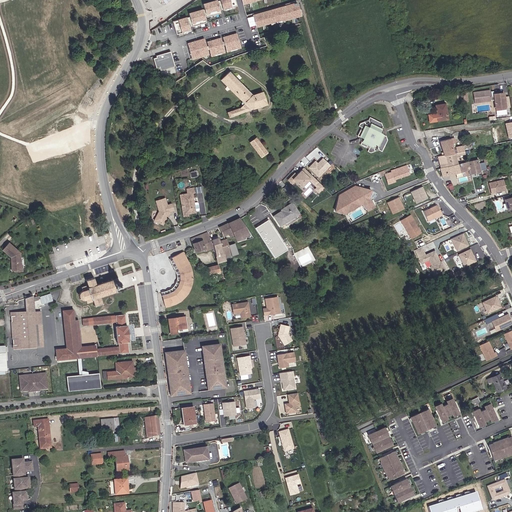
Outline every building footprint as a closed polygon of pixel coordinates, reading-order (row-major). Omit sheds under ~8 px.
[(218,0),(205,4),(208,14),(221,10),(218,0)] [(234,8),(231,0),(221,0),(224,11),(234,8)] [(299,2),(254,14),(258,28),(303,16),(299,2)] [(204,9),(190,13),(193,23),(207,19),(204,9)] [(192,30),(188,17),(178,20),(182,33),(192,30)] [(237,33),(223,37),(227,52),(242,48),(237,33)] [(221,37),(208,41),(212,57),(226,53),(221,37)] [(210,55),(205,38),(188,43),(193,60),(210,55)] [(172,51),(156,55),(157,58),(154,58),(157,68),(160,67),(161,70),(176,66),(172,51)] [(253,94),(230,71),(222,80),(245,103),(241,107),(228,112),(230,117),(250,111),(252,109),(267,104),(263,91),(253,94)] [(491,89),(474,92),(475,104),(493,101),(491,89)] [(505,92),(494,93),(496,110),(507,109),(505,92)] [(446,103),(435,105),(438,121),(449,119),(446,103)] [(382,123),(371,117),(369,121),(361,124),(360,126),(362,127),(358,137),(364,139),(361,143),(370,147),(368,151),(371,153),(376,151),(375,149),(376,146),(379,146),(380,150),(382,152),(387,140),(386,136),(383,136),(385,134),(382,133),(384,128),(382,123)] [(257,137),(250,142),(261,157),(268,152),(257,137)] [(443,155),(438,157),(443,176),(460,172),(471,170),(472,175),(482,172),(480,159),(459,164),(453,144),(456,143),(455,138),(441,142),(444,152),(442,153),(443,155)] [(319,178),(331,165),(323,158),(318,162),(316,160),(308,167),(319,178)] [(410,175),(406,166),(384,174),(388,183),(410,175)] [(312,179),(302,169),(297,174),(295,172),(288,180),(293,184),(296,182),(303,188),(312,179)] [(504,179),(489,183),(492,194),(507,190),(504,179)] [(356,186),(339,195),(334,210),(346,215),(364,205),(369,211),(376,207),(372,200),(373,190),(356,186)] [(428,198),(423,186),(411,191),(416,203),(428,198)] [(187,193),(180,194),(184,216),(190,216),(189,214),(196,212),(194,193),(196,193),(195,188),(187,189),(187,193)] [(166,197),(156,200),(159,211),(155,220),(164,225),(171,212),(175,211),(172,203),(168,204),(166,197)] [(405,208),(399,197),(387,203),(393,214),(405,208)] [(301,213),(294,201),(281,210),(281,211),(274,215),(280,226),(301,213)] [(438,205),(424,212),(429,222),(443,216),(438,205)] [(422,232),(410,214),(399,221),(411,239),(422,232)] [(240,217),(220,227),(224,236),(233,233),(237,242),(252,236),(240,217)] [(269,220),(256,228),(275,258),(288,250),(269,220)] [(208,231),(192,238),(191,241),(196,252),(205,250),(206,251),(215,248),(211,240),(208,231)] [(463,233),(451,239),(457,252),(469,246),(463,233)] [(219,237),(211,240),(215,248),(218,263),(226,261),(226,258),(239,254),(236,243),(230,245),(228,239),(220,240),(219,237)] [(22,253),(9,242),(2,250),(12,258),(12,271),(23,271),(22,253)] [(422,246),(415,249),(421,264),(429,261),(435,276),(447,270),(442,260),(441,261),(436,250),(425,254),(422,246)] [(477,261),(471,249),(459,254),(464,267),(477,261)] [(182,286),(160,294),(164,306),(198,294),(182,251),(171,256),(182,286)] [(218,264),(208,267),(210,275),(221,272),(218,264)] [(101,298),(118,292),(117,288),(121,286),(119,281),(115,282),(114,278),(97,284),(94,278),(87,280),(88,285),(83,287),(84,289),(82,291),(81,293),(80,293),(80,296),(81,297),(82,299),(83,300),(84,301),(87,302),(88,304),(93,302),(95,307),(103,305),(101,298)] [(11,312),(13,348),(44,347),(42,312),(36,311),(36,306),(53,302),(50,294),(34,298),(34,296),(26,299),(26,311),(11,312)] [(486,313),(501,307),(497,295),(482,301),(486,313)] [(279,296),(265,299),(266,307),(262,307),(264,317),(282,314),(279,296)] [(248,301),(230,304),(232,314),(241,313),(242,317),(250,316),(248,301)] [(82,346),(79,319),(75,319),(74,309),(63,310),(66,348),(57,349),(58,360),(98,356),(97,348),(97,345),(82,346)] [(491,320),(496,331),(511,323),(511,322),(507,313),(491,320)] [(125,314),(115,315),(116,323),(117,325),(116,325),(117,343),(119,343),(119,346),(120,353),(129,352),(128,342),(130,342),(129,338),(130,338),(129,328),(128,328),(127,324),(126,324),(125,314)] [(116,323),(115,315),(93,318),(94,325),(116,323)] [(185,316),(168,318),(171,335),(179,334),(178,329),(187,328),(185,316)] [(83,319),(83,326),(94,325),(93,318),(83,319)] [(277,335),(283,346),(292,341),(289,334),(291,326),(280,323),(277,335)] [(244,326),(230,328),(232,347),(246,345),(244,326)] [(511,329),(503,333),(510,349),(511,348),(511,329)] [(490,340),(479,344),(485,360),(496,356),(490,340)] [(220,343),(201,346),(207,391),(226,388),(220,343)] [(119,346),(97,348),(98,356),(120,353),(119,346)] [(185,349),(164,352),(170,396),(191,393),(185,349)] [(296,366),(294,351),(276,354),(279,369),(296,366)] [(237,358),(240,376),(252,374),(249,356),(237,358)] [(133,360),(116,362),(117,370),(107,371),(108,380),(135,377),(133,360)] [(295,371),(279,373),(281,391),(297,389),(295,371)] [(47,372),(19,375),(20,391),(28,391),(29,392),(40,392),(40,390),(48,389),(47,372)] [(100,373),(67,377),(69,392),(101,388),(100,373)] [(500,373),(487,379),(489,385),(493,384),(498,393),(508,388),(500,373)] [(242,392),(245,408),(255,406),(254,400),(261,398),(259,388),(242,392)] [(300,402),(298,392),(287,394),(288,402),(284,403),(286,413),(296,412),(295,403),(300,402)] [(442,403),(435,406),(443,422),(449,419),(448,417),(453,414),(455,417),(461,415),(453,397),(446,401),(448,404),(443,406),(442,403)] [(471,400),(474,406),(480,402),(477,397),(471,400)] [(236,401),(222,402),(223,416),(237,415),(236,401)] [(214,403),(203,404),(205,422),(216,421),(214,403)] [(480,408),(473,412),(480,427),(487,424),(486,422),(490,420),(492,422),(499,420),(491,403),(484,407),(486,410),(481,411),(480,408)] [(194,406),(182,407),(185,425),(197,423),(194,406)] [(435,423),(428,407),(410,415),(417,431),(425,428),(424,425),(426,425),(427,427),(435,423)] [(157,416),(144,417),(147,437),(160,436),(157,416)] [(101,431),(119,431),(118,418),(101,418),(101,431)] [(49,419),(34,421),(34,428),(38,427),(40,449),(52,449),(49,419)] [(386,436),(385,434),(387,433),(384,425),(368,432),(375,450),(392,443),(388,434),(386,436)] [(295,448),(289,428),(279,431),(284,451),(295,448)] [(511,436),(489,445),(495,462),(511,455),(511,436)] [(207,446),(183,449),(186,463),(209,460),(207,446)] [(402,471),(400,467),(401,466),(395,453),(394,453),(393,449),(377,456),(387,478),(402,471)] [(125,451),(108,452),(109,458),(115,458),(117,473),(130,471),(128,456),(126,456),(125,451)] [(102,453),(91,454),(92,465),(103,464),(102,453)] [(24,459),(12,460),(15,492),(12,493),(14,510),(24,509),(23,502),(28,501),(26,489),(31,490),(30,477),(27,477),(26,473),(35,472),(33,461),(25,462),(24,459)] [(197,473),(179,475),(180,487),(198,485),(197,473)] [(299,474),(285,478),(291,496),(300,493),(298,484),(302,483),(299,474)] [(128,478),(114,480),(116,495),(130,494),(128,478)] [(412,494),(404,478),(389,485),(396,501),(412,494)] [(487,486),(493,501),(511,494),(506,479),(487,486)] [(239,482),(228,487),(236,504),(247,499),(239,482)] [(78,483),(69,483),(69,492),(78,492),(78,483)] [(199,491),(191,492),(194,503),(202,501),(199,491)] [(477,491),(430,507),(431,511),(475,511),(483,509),(477,491)] [(126,502),(114,503),(114,511),(132,511),(133,510),(127,510),(126,502)] [(184,511),(185,503),(174,503),(174,511),(184,511)]
